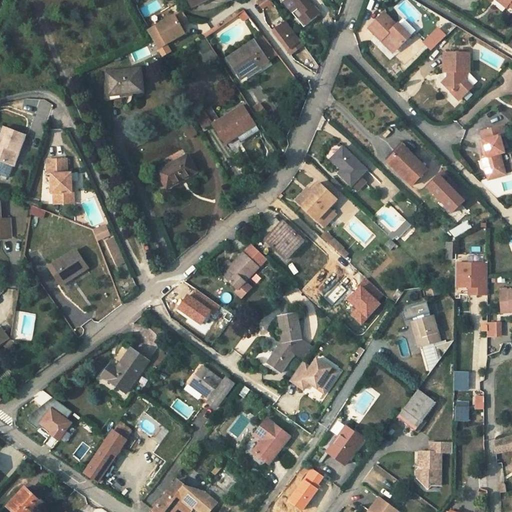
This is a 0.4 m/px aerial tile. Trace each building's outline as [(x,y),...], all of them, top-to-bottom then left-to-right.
[(272,3),(269,0),(261,0),(258,2),(263,9),(272,3)] [(298,9),(290,0),(284,0),(283,2),(292,13),(298,9)] [(320,14),(307,0),(290,0),(298,9),(292,13),(304,27),(320,14)] [(369,29),(382,42),(385,39),(396,50),(410,36),(398,25),(397,26),(384,13),(369,29)] [(165,44),(182,36),(171,14),(143,27),(158,58),(170,53),(165,44)] [(300,41),(286,22),(274,31),(288,50),(300,41)] [(435,27),(420,44),(429,52),(444,35),(435,27)] [(405,66),(425,47),(414,36),(395,56),(405,66)] [(385,39),(382,42),(393,53),(396,50),(385,39)] [(300,41),(288,50),(291,54),(304,45),(300,41)] [(229,58),(242,79),(268,62),(254,42),(229,58)] [(133,62),(151,55),(147,45),(129,52),(133,62)] [(442,83),(459,101),(473,88),(466,82),(467,74),(469,74),(469,55),(444,55),(444,72),(447,73),(447,77),(442,83)] [(107,73),(109,96),(143,92),(141,69),(107,73)] [(260,103),(250,108),(256,119),(266,114),(260,103)] [(237,137),(256,125),(243,105),(212,125),(225,144),(237,137)] [(190,123),(182,129),(188,139),(197,134),(190,123)] [(259,131),(256,125),(237,137),(241,142),(259,131)] [(503,127),(481,132),(484,141),(481,142),(484,152),(486,151),(488,157),(483,159),(486,171),(487,171),(502,167),(503,167),(500,154),(504,153),(500,137),(506,135),(503,127)] [(0,139),(0,161),(14,167),(25,136),(4,128),(0,139)] [(367,170),(343,147),(332,160),(343,171),(339,175),(352,186),(367,170)] [(412,158),(401,147),(388,162),(412,185),(428,169),(414,156),(412,158)] [(157,172),(166,187),(175,182),(177,184),(197,172),(188,155),(157,172)] [(72,192),(71,182),(71,174),(67,174),(67,161),(48,161),(48,176),(51,176),(52,194),(54,194),(54,204),(74,204),(74,192),(72,192)] [(502,167),(487,171),(489,179),(504,175),(502,167)] [(444,173),(428,188),(453,213),(468,199),(444,173)] [(331,181),(340,190),(342,187),(333,178),(331,181)] [(308,189),(297,201),(317,220),(336,200),(318,183),(310,192),(308,189)] [(31,206),(30,213),(44,219),(48,212),(31,206)] [(0,238),(12,238),(11,219),(1,219),(0,209),(0,238)] [(412,226),(407,221),(394,233),(398,237),(399,238),(412,226)] [(456,239),(473,229),(472,229),(472,228),(468,223),(450,233),(456,239)] [(106,224),(96,228),(112,269),(122,265),(106,224)] [(286,260),(303,241),(285,224),(276,233),(275,231),(266,241),(286,260)] [(330,235),(325,240),(341,255),(344,251),(339,246),(340,245),(330,235)] [(323,240),(315,248),(337,269),(345,260),(323,240)] [(233,265),(222,276),(235,288),(233,290),(241,298),(251,289),(245,283),(268,258),(253,244),(233,265)] [(49,268),(61,286),(88,268),(76,250),(49,268)] [(220,273),(222,276),(233,265),(230,263),(220,273)] [(455,265),(455,288),(469,288),(479,288),(479,295),(488,295),(488,265),(455,265)] [(360,286),(361,287),(349,300),(358,309),(353,315),(362,324),(380,304),(377,301),(384,294),(367,279),(360,286)] [(426,291),(428,298),(440,295),(439,288),(426,291)] [(502,311),(511,310),(511,290),(500,292),(502,311)] [(485,322),(485,296),(470,296),(470,322),(485,322)] [(407,320),(417,317),(427,314),(425,306),(405,312),(407,320)] [(282,373),(295,354),(292,351),(295,346),(294,341),(302,340),(297,314),(279,317),(283,340),(268,363),(282,373)] [(428,317),(418,320),(412,322),(421,349),(441,343),(433,315),(428,317)] [(497,324),(488,325),(489,338),(498,337),(497,324)] [(0,346),(4,344),(9,339),(10,339),(2,327),(0,327),(0,346)] [(14,345),(9,339),(4,344),(8,349),(14,345)] [(312,347),(302,340),(294,341),(295,346),(292,351),(295,354),(304,359),(312,347)] [(439,362),(454,341),(435,347),(439,362)] [(149,362),(131,349),(118,369),(111,365),(103,377),(126,393),(149,362)] [(312,368),(303,362),(291,381),(305,390),(310,382),(325,393),(336,377),(329,372),(332,368),(318,359),(312,368)] [(224,383),(202,366),(189,384),(211,400),(208,403),(216,409),(234,384),(227,379),(224,383)] [(339,373),(332,368),(329,372),(336,377),(339,373)] [(436,403),(418,390),(398,418),(416,431),(423,420),(436,403)] [(472,410),(482,411),(482,396),(472,396),(472,410)] [(71,423),(52,409),(41,424),(52,431),(51,434),(59,440),(71,423)] [(145,420),(141,426),(152,435),(156,429),(145,420)] [(290,437),(268,420),(256,435),(263,441),(254,453),(270,465),(290,437)] [(427,422),(423,420),(416,431),(419,433),(427,422)] [(114,431),(127,439),(133,430),(119,421),(113,430),(114,431)] [(345,465),(364,440),(346,427),(339,437),(340,438),(329,453),(345,465)] [(128,440),(127,439),(114,431),(86,474),(99,483),(128,440)] [(511,436),(496,442),(497,454),(511,450),(511,436)] [(422,475),(418,479),(428,489),(432,486),(441,486),(442,453),(453,453),(453,444),(430,443),(430,452),(420,452),(420,467),(420,468),(421,469),(422,475)] [(217,477),(229,486),(233,480),(237,484),(241,479),(226,466),(217,477)] [(155,511),(174,511),(178,508),(184,501),(193,508),(194,507),(201,511),(208,511),(211,509),(215,511),(220,506),(215,503),(217,502),(204,492),(200,496),(199,495),(197,495),(178,480),(153,511),(155,511)] [(24,489),(7,507),(12,511),(38,511),(43,506),(24,489)] [(397,511),(379,498),(370,511),(397,511)] [(183,511),(189,511),(193,508),(184,501),(178,508),(183,511)]
